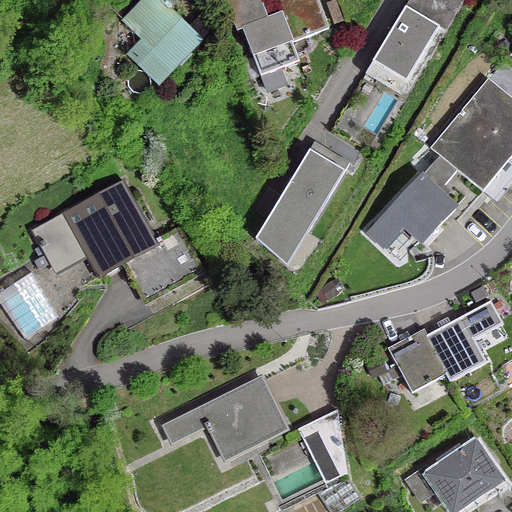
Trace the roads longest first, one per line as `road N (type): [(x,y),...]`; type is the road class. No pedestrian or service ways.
road 1 (residential): [(38,393),(439,290),(511,237)]
road 2 (residential): [(398,0),(321,127)]
road 3 (track): [(72,384),(95,511)]
